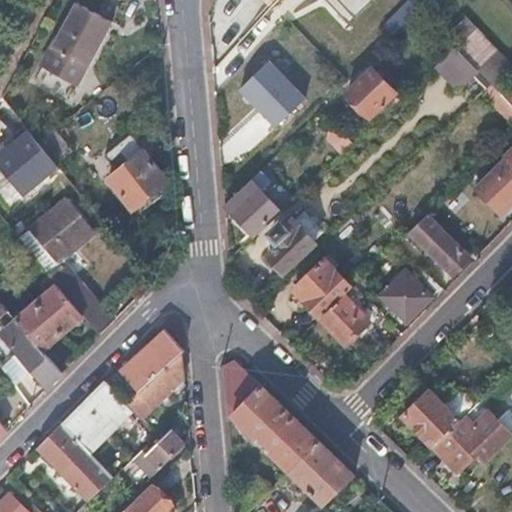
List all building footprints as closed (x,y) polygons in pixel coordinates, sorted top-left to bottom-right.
[(373,0),(336,0),(356,18),(373,0)] [(451,0),(425,0),(419,7),(444,34),(464,14),(451,0)] [(83,84),(116,22),(79,1),(45,64),(83,84)] [(236,39),(255,56),(281,26),(261,10),(236,39)] [(496,88),(504,81),(511,72),(511,64),(464,14),(444,34),(455,45),(477,68),(490,82),(496,88)] [(458,87),(477,68),(455,45),(435,63),(458,87)] [(308,97),(266,58),(238,87),(281,127),(308,97)] [(396,92),(373,66),(347,91),(370,116),(396,92)] [(496,88),(511,103),(511,89),(504,81),(496,88)] [(508,135),(511,131),(511,103),(496,88),(490,82),(482,90),(509,119),(501,127),(508,135)] [(43,146),(40,142),(21,119),(4,133),(18,150),(23,147),(31,157),(43,146)] [(353,141),(335,122),(323,134),(340,153),(353,141)] [(72,152),(56,130),(40,142),(43,146),(58,163),(72,152)] [(168,180),(132,134),(105,156),(111,165),(115,162),(119,167),(108,177),(133,208),(168,180)] [(507,158),(476,187),(500,212),(511,200),(511,147),(504,155),(507,158)] [(233,211),(254,235),(280,211),(275,205),(258,187),(233,211)] [(275,205),(280,211),(299,192),(294,187),(275,205)] [(61,266),(64,263),(97,234),(67,197),(29,228),(61,266)] [(304,210),(294,219),(313,239),(322,229),(304,210)] [(470,256),(427,213),(411,230),(453,273),(470,256)] [(352,216),(333,234),(343,243),(361,225),(352,216)] [(313,239),(294,219),(293,217),(282,226),(279,225),(272,233),(275,235),(281,243),(274,249),(269,254),(283,270),(315,240),(313,239)] [(281,243),(275,235),(270,240),(270,245),(274,249),(281,243)] [(294,288),(321,316),(353,285),(326,257),(294,288)] [(59,284),(73,274),(64,263),(61,266),(51,274),(59,284)] [(408,320),(441,285),(422,266),(414,275),(407,269),(382,294),(408,320)] [(356,283),(364,291),(373,281),(365,273),(356,283)] [(102,334),(114,322),(73,274),(59,284),(86,315),(102,334)] [(376,324),(386,314),(364,291),(356,283),(353,285),(321,316),(347,343),(372,320),(376,324)] [(64,333),(86,315),(59,284),(57,286),(38,302),(64,333)] [(0,319),(10,310),(0,298),(0,319)] [(64,333),(38,302),(18,319),(44,350),(64,333)] [(49,388),(64,372),(44,350),(18,319),(2,333),(17,350),(11,355),(24,371),(31,365),(49,388)] [(134,393),(126,401),(129,404),(183,352),(183,350),(165,330),(122,367),(121,368),(128,376),(140,388),(134,393)] [(511,333),(509,331),(495,346),(511,363),(511,333)] [(129,404),(136,411),(144,419),(186,381),(183,352),(129,404)] [(221,368),(227,423),(231,416),(254,438),(256,436),(271,451),(271,454),(289,472),(320,442),(281,405),(235,360),(221,368)] [(123,381),(134,393),(140,388),(128,376),(123,381)] [(108,382),(65,424),(93,453),(136,411),(129,404),(126,401),(108,382)] [(404,417),(434,448),(459,422),(429,392),(404,417)] [(459,422),(434,448),(457,472),(489,442),(471,425),(486,410),(479,402),(459,422)] [(37,448),(39,449),(81,492),(90,501),(115,477),(93,453),(65,424),(63,422),(37,448)] [(147,451),(162,468),(187,443),(173,428),(147,451)] [(320,442),(289,472),(315,497),(312,501),(320,509),(354,475),(337,459),(320,442)] [(255,475),(234,495),(236,511),(247,511),(271,490),(255,475)] [(153,484),(124,511),(170,511),(175,507),(153,484)] [(90,501),(81,492),(66,506),(72,511),(79,511),(86,505),(90,501)] [(44,511),(42,510),(39,511),(28,511),(10,494),(0,504),(0,511),(44,511)]
